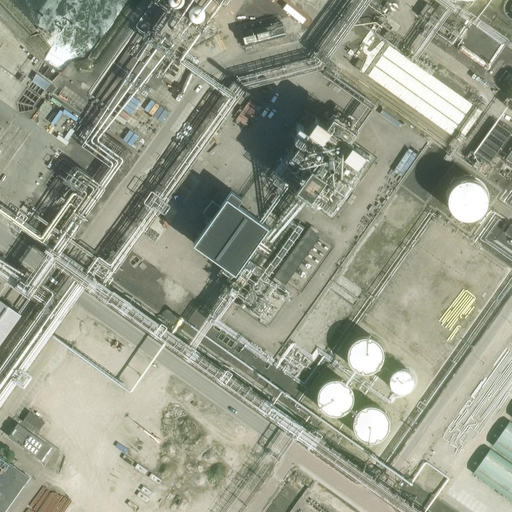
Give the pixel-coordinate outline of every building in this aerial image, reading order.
[(301,14),(281,1),(273,14),(293,27),(301,14)] [(425,21),(434,8),(427,3),(418,16),(425,21)] [(204,16),(204,13),(203,11),(202,8),(200,7),(197,6),(195,6),(192,8),(190,10),(190,12),(190,15),(191,17),(192,19),(195,20),(197,21),(200,20),(202,18),(204,16)] [(180,29),(181,27),(180,24),(179,22),(177,21),(174,20),(172,20),(170,21),(168,23),(167,26),(167,28),(168,30),(170,32),(172,33),(174,34),(177,33),(179,31),(180,29)] [(245,45),(285,35),(282,23),(242,33),(245,45)] [(387,30),(383,36),(388,39),(392,34),(387,30)] [(373,67),(367,77),(461,140),(482,108),(389,46),(386,51),(380,47),(379,49),(383,52),(373,67)] [(360,68),(364,61),(358,58),(354,65),(360,68)] [(270,176),(324,214),(361,162),(308,124),(270,176)] [(495,124),(477,155),(494,164),(511,134),(495,124)] [(449,209),(453,213),(459,217),(465,218),(472,218),(478,215),(483,210),(486,204),(487,198),(486,191),(483,185),(478,180),(472,178),(465,177),(459,178),(453,182),(449,186),(447,192),(446,198),(447,203),(449,209)] [(268,226),(227,198),(194,243),(236,272),(268,226)] [(204,213),(212,217),(220,204),(212,200),(204,213)] [(271,277),(286,287),(320,239),(301,225),(286,247),(290,250),(271,277)] [(0,343),(22,313),(0,296),(0,343)] [(383,355),(383,351),(383,348),(382,344),(380,341),(378,339),(375,336),(372,335),(369,333),(366,333),(362,333),(359,334),(355,335),(353,337),(350,340),(348,343),(347,346),(346,350),(346,353),(347,356),(348,360),(350,363),(353,365),(355,367),(359,369),(362,369),(366,370),(369,369),(372,368),(375,366),(378,364),(380,361),(382,358),(383,355)] [(392,386),(395,390),(398,392),(403,393),(408,392),(411,389),(414,385),(415,381),(414,376),(411,372),(407,370),(403,369),(398,370),(394,373),(392,377),(391,381),(392,386)] [(354,398),(354,395),(354,391),(353,388),(351,385),(349,382),(346,380),(343,378),(340,377),(336,376),(333,376),(329,377),(326,379),(323,381),(321,383),(319,386),(317,390),(317,393),(317,397),(317,400),(319,403),(321,406),(323,409),(326,411),(329,413),(333,413),(336,414),(340,413),(343,412),(346,410),(349,408),(351,405),(353,402),(354,398)] [(388,424),(388,420),(388,417),(387,414),(385,411),(383,409),(380,406),(377,405),(374,404),(371,403),(368,404),(365,404),(362,406),(359,408),(357,410),(355,413),(354,416),(353,419),(353,423),(354,426),(355,429),(357,432),(359,434),(362,436),(365,437),(368,438),(372,438),(375,438),(378,436),(381,435),(383,432),(385,430),(387,427),(388,424)] [(30,411),(23,422),(39,432),(46,421),(30,411)] [(19,420),(10,432),(41,454),(50,442),(19,420)] [(0,511),(3,511),(29,477),(0,455),(0,511)]
